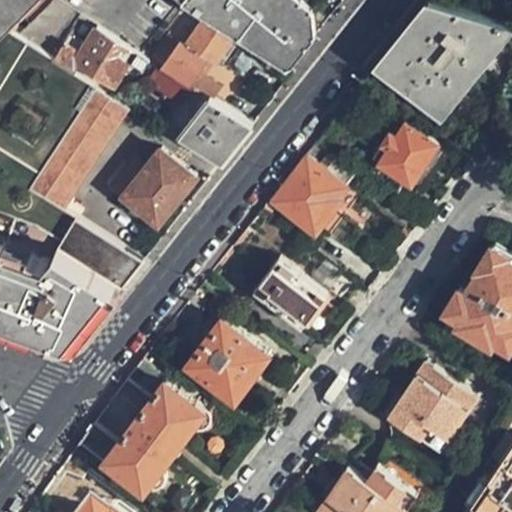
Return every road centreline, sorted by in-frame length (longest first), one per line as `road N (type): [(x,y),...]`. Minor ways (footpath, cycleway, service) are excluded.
road 1 (residential): [(68,400),(392,0)]
road 2 (residential): [(235,511),(484,191),(511,200)]
